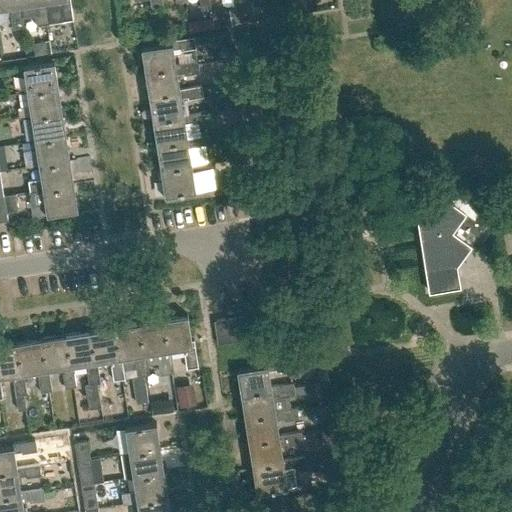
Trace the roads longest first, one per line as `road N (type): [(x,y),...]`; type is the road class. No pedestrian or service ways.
road 1 (residential): [(0,273),(211,239)]
road 2 (unclassified): [(414,511),(462,387),(475,366),(511,349)]
